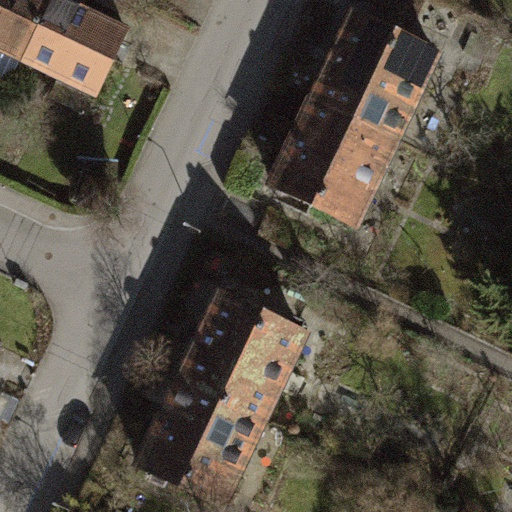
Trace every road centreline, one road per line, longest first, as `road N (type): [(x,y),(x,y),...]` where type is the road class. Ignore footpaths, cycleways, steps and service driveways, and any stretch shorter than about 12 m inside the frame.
road 1 (residential): [(109,289),(248,0)]
road 2 (residential): [(4,511),(109,289)]
road 3 (residential): [(0,236),(109,289)]
